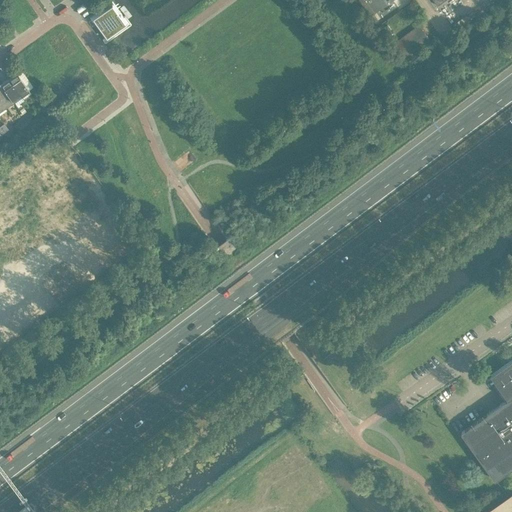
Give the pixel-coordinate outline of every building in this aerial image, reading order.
[(106,37),(104,38),(105,40),(128,24),(112,1),(89,17),(91,19),(92,18),(106,37)] [(395,42),(398,46),(407,58),(431,40),(419,24),(395,42)] [(21,95),(9,78),(10,77),(7,72),(3,75),(7,79),(1,84),(0,83),(13,101),(13,100),(12,100),(20,94),(20,95),(21,95)] [(16,73),(10,77),(9,78),(21,95),(20,94),(28,89),(28,90),(29,89),(16,72),(16,73)] [(0,83),(0,84),(0,100),(4,106),(5,106),(4,106),(12,100),(12,101),(13,101),(0,83)] [(461,432),(495,479),(511,467),(511,359),(491,375),(507,398),(461,431),(461,432)] [(307,465),(261,500),(269,511),(327,511),(313,491),(321,486),(307,465)] [(511,511),(511,491),(482,511),(511,511)]
